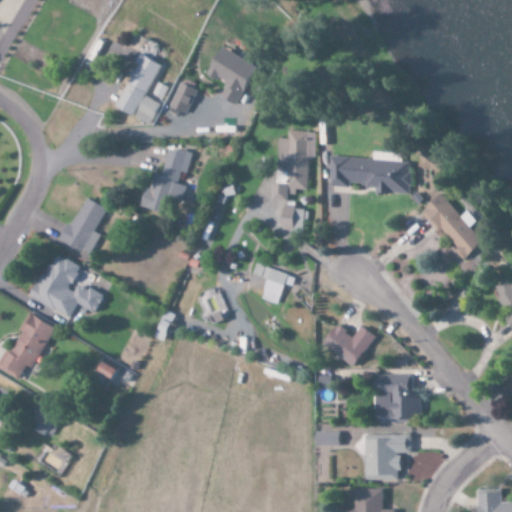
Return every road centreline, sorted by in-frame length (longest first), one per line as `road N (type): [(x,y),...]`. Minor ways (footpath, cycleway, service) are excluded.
road 1 (residential): [(359,277),(511,452)]
road 2 (residential): [(0,259),(46,169),(36,138),(0,102)]
